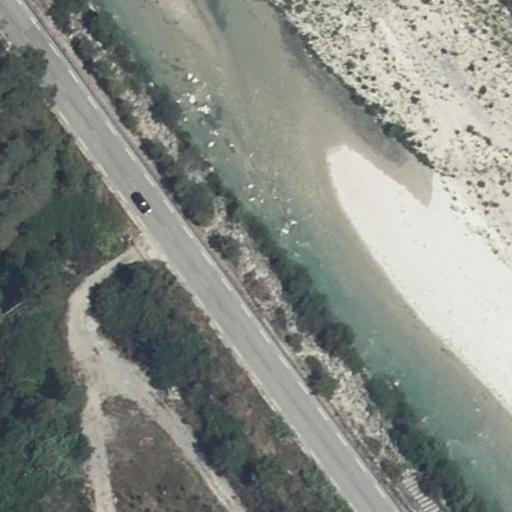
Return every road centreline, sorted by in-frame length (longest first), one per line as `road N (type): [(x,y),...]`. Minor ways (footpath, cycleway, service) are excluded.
road 1 (tertiary): [(377,511),(0,3)]
road 2 (track): [(168,231),(105,263),(117,313),(255,511)]
